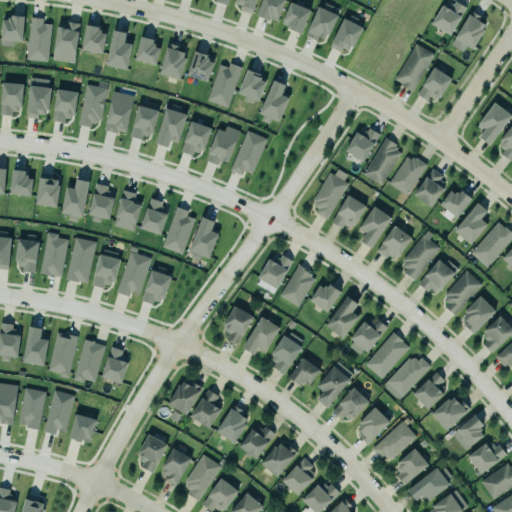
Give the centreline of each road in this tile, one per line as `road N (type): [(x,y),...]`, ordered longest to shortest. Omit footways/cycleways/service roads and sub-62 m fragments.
road 1 (residential): [(0,140),(143,166),(286,225),(424,323),(511,419)]
road 2 (residential): [(80,511),(177,343),(355,88)]
road 3 (residential): [(0,295),(111,319),(213,360),(321,438),(389,511)]
road 4 (residential): [(105,0),(187,19),(314,68),(401,115),(511,196)]
road 5 (residential): [(0,455),(77,474),(157,511)]
road 6 (residential): [(511,32),(438,140)]
